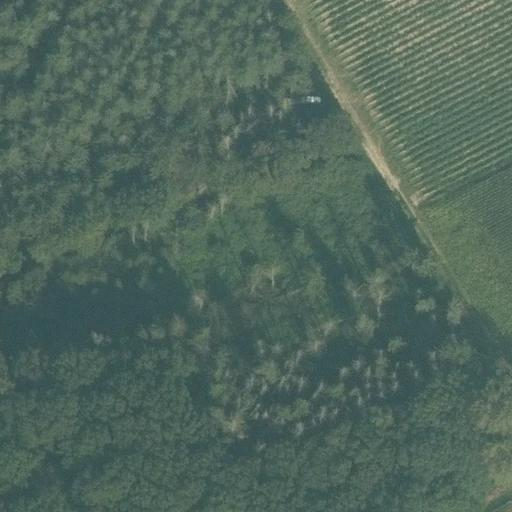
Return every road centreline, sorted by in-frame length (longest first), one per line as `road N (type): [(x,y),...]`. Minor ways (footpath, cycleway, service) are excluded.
road 1 (track): [(511,407),(274,0)]
road 2 (track): [(0,284),(363,153)]
